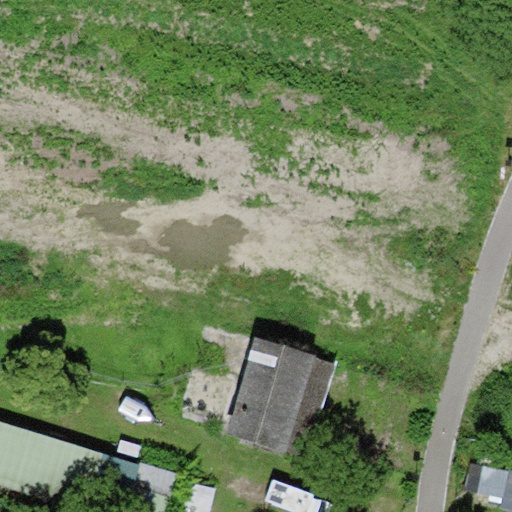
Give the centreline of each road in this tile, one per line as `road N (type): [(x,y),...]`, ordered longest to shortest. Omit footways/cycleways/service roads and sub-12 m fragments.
road 1 (primary): [(511,142),(0,66)]
road 2 (track): [(446,198),(415,511)]
